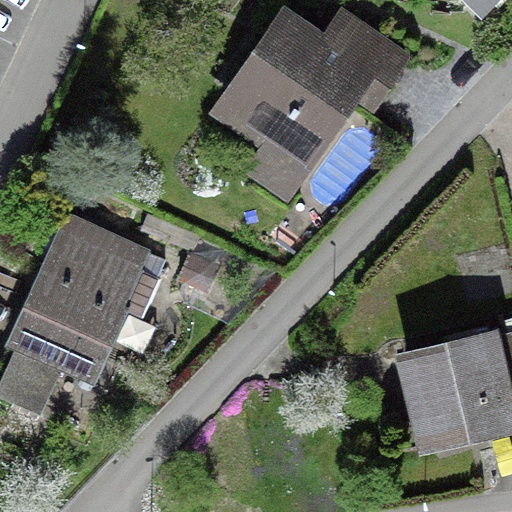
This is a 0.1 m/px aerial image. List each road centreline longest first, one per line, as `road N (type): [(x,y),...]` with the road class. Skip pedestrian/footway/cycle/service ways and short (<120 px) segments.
road 1 (residential): [(511,69),(98,511)]
road 2 (residential): [(0,149),(67,0)]
